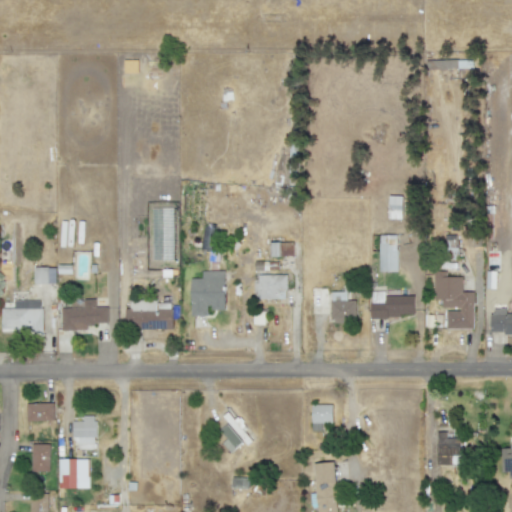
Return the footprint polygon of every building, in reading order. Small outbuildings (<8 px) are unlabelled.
[(138,73),(137,60),(123,60),(124,73),(138,73)] [(472,60),(425,61),(425,70),(472,69),(472,60)] [(390,220),(391,197),(403,196),(403,219),(390,220)] [(380,272),(380,236),(398,235),(399,271),(380,272)] [(210,237),(201,238),(201,250),(211,249),(210,237)] [(444,259),(444,240),(457,239),(457,247),(460,247),(459,260),(444,259)] [(280,258),(269,257),(270,243),(281,244),(280,258)] [(296,257),(282,257),(282,244),(296,243),(296,257)] [(26,267),(25,257),(33,257),(33,268),(26,267)] [(50,285),(36,285),(35,259),(45,259),(46,267),(50,267),(50,285)] [(258,269),(258,262),(282,262),(282,271),(258,269)] [(441,270),(441,262),(462,262),(462,270),(441,270)] [(490,274),(490,265),(501,264),(501,274),(490,274)] [(485,288),(495,289),(495,272),(486,271),(485,288)] [(192,317),(191,279),(203,279),(202,272),(226,272),(227,311),(211,311),(211,308),(208,308),(209,317),(192,317)] [(434,300),(433,272),(444,272),(445,279),(463,277),(464,292),(476,292),(476,316),(462,316),(462,308),(444,309),(445,306),(435,306),(434,300)] [(254,300),(254,275),(288,276),(288,290),(295,290),(294,300),(254,300)] [(488,289),(487,279),(506,280),(506,290),(488,289)] [(312,308),(311,283),(329,282),(330,308),(312,308)] [(370,320),(371,303),(386,303),(387,290),(410,290),(410,296),(416,296),(416,317),(389,318),(389,320),(370,320)] [(333,296),(353,296),(353,301),(357,301),(359,321),(345,321),(344,312),(334,312),(333,296)] [(63,332),(63,308),(84,308),(83,300),(98,299),(98,308),(110,307),(110,324),(95,324),(95,326),(87,326),(87,331),(63,332)] [(127,332),(126,309),(130,309),(131,301),(159,302),(159,304),(172,304),(172,332),(127,332)] [(3,330),(3,309),(29,309),(29,303),(43,303),(43,308),(45,308),(45,331),(3,330)] [(511,335),(492,335),(491,314),(494,314),(493,309),(508,308),(508,314),(511,313),(511,335)] [(25,404),(26,422),(53,421),(52,403),(25,404)] [(312,405),(335,405),(334,424),(312,424),(312,405)] [(232,455),(224,443),(227,440),(219,430),(228,424),(223,417),(229,413),(236,421),(238,418),(246,427),(243,430),(253,442),(247,446),(244,444),(232,455)] [(73,421),(84,422),(83,416),(95,416),(96,422),(99,422),(99,438),(95,438),(96,450),(80,450),(79,441),(73,440),(73,421)] [(438,433),(449,433),(449,434),(462,434),(463,457),(453,457),(453,466),(440,466),(438,433)] [(31,444),(49,444),(48,471),(31,471),(31,444)] [(502,449),(511,449),(511,446),(511,480),(510,481),(510,474),(502,474),(502,449)] [(62,477),(62,460),(78,459),(78,463),(88,463),(89,477),(62,477)] [(318,511),(312,465),(334,463),(341,511),(318,511)] [(231,490),(232,477),(252,480),(252,492),(231,490)] [(460,492),(445,491),(445,477),(461,478),(460,492)] [(29,511),(30,493),(47,493),(47,511),(29,511)] [(468,511),(445,511),(445,503),(451,503),(452,496),(460,496),(460,503),(484,504),(483,511),(468,511)]
